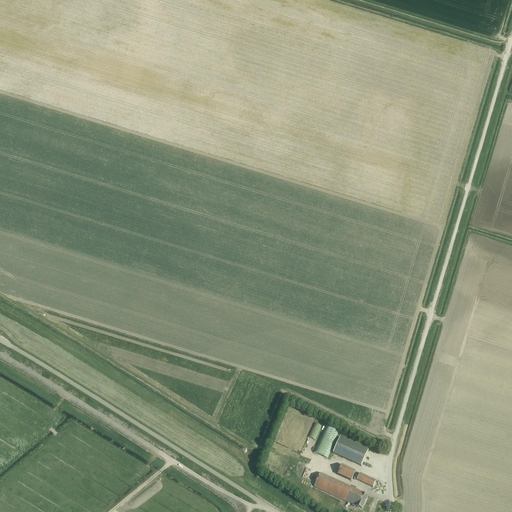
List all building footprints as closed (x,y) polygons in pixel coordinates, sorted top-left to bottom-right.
[(314,424),(308,438),(315,441),(322,427),(314,424)] [(326,425),(313,453),(328,459),(340,432),(326,425)] [(333,454),(361,466),(368,451),(340,439),(333,454)] [(342,466),(337,475),(351,481),(355,472),(342,466)] [(361,494),(362,493),(320,474),(314,487),(348,503),(352,505),(352,506),(355,507),(362,510),(368,497),(361,494)] [(360,474),(357,480),(372,487),(375,481),(360,474)]
